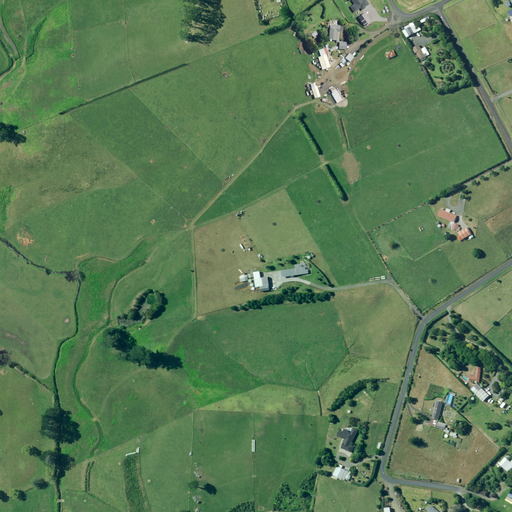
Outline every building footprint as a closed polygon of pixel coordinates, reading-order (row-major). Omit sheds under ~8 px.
[(339,40),(337,40),(338,32),(339,32),(340,26),(337,26),(338,21),(334,21),(334,25),(330,25),(329,40),(336,40),(336,42),(338,43),(339,40)] [(419,31),(414,23),(402,29),(406,38),(412,35),(419,31)] [(419,45),(412,49),(415,54),(417,53),(421,61),(426,58),(426,57),(430,55),(426,47),(422,49),(419,45)] [(330,67),(324,49),(319,50),(320,56),(317,57),(321,70),(330,67)] [(396,56),(394,50),(386,54),(389,59),(396,56)] [(354,57),(349,53),(345,58),(350,62),(354,57)] [(320,97),(318,90),(319,90),(317,86),(316,86),(315,86),(314,83),(310,84),(314,98),(320,97)] [(342,100),(334,87),(330,89),(332,93),(331,94),(336,103),(342,100)] [(447,209),(446,211),(442,210),(440,216),(455,222),(457,216),(451,213),(452,211),(447,209)] [(473,234),(469,227),(460,233),(464,239),(473,234)] [(283,277),(291,276),(291,278),(296,277),(295,276),(310,273),(309,266),(306,267),(305,264),(296,265),(296,268),(282,271),(283,277)] [(255,272),(255,274),(250,275),(251,278),(256,277),(257,287),(262,287),(262,292),(271,290),(269,277),(262,278),(261,271),(255,272)] [(482,368),(476,367),(475,375),(471,374),(470,381),(480,382),(482,368)] [(482,388),(478,384),(472,390),(476,394),(482,388)] [(490,396),(483,389),(477,395),(484,402),(490,396)] [(444,402),(438,401),(433,418),(439,420),(444,402)] [(358,430),(353,428),(351,432),(345,429),(343,432),(341,431),(338,436),(346,440),(342,448),(351,453),(354,447),(351,445),(358,430)] [(509,472),(511,468),(511,456),(511,457),(508,455),(500,464),(509,472)] [(350,475),(352,472),(349,471),(350,469),(339,464),(334,475),(345,480),(346,478),(350,479),(351,476),(350,475)]
